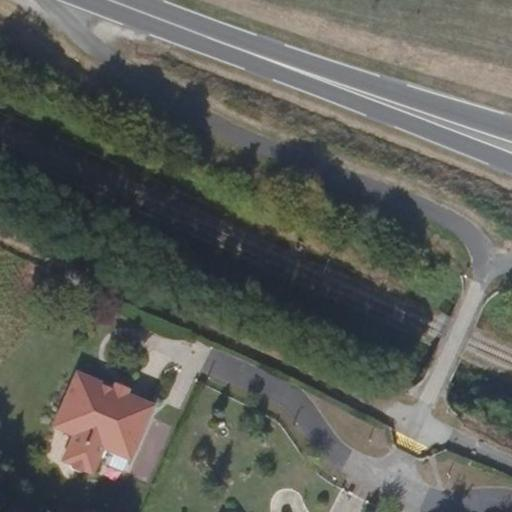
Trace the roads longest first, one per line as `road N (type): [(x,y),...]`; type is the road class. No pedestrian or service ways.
road 1 (unclassified): [(487,260),(435,212),(172,103),(45,0)]
road 2 (secondary): [(114,0),(358,92)]
road 3 (residential): [(195,356),(277,389),(347,461),(392,480)]
road 4 (secondary): [(358,92),(511,160)]
road 5 (secondary): [(511,132),(358,92)]
road 6 (unclassified): [(422,403),(487,260)]
road 7 (residential): [(392,480),(435,499),(511,501)]
